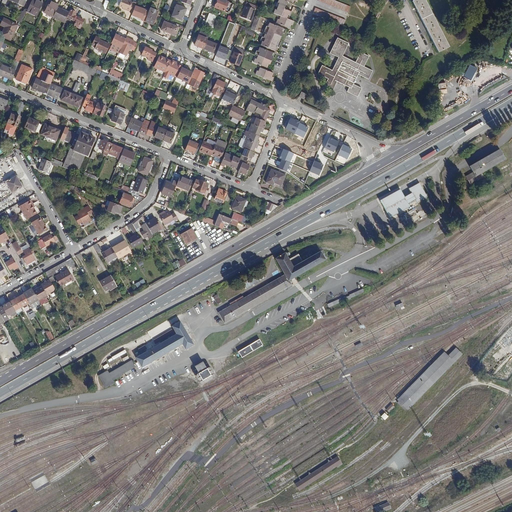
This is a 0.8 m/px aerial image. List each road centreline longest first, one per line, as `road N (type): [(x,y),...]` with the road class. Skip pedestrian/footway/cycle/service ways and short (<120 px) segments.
road 1 (primary): [(367,170),(0,381)]
road 2 (primary): [(0,392),(271,240)]
road 3 (primary): [(271,240),(494,113)]
road 4 (residential): [(0,88),(166,156)]
road 5 (residential): [(71,251),(139,207),(166,156)]
road 6 (primary): [(511,87),(395,154)]
